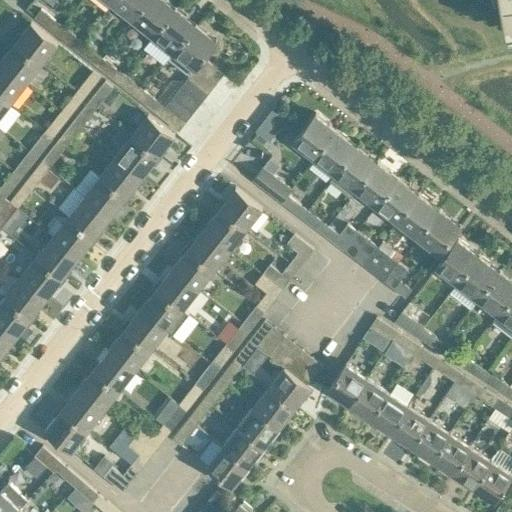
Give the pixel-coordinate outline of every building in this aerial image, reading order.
[(147,0),(114,0),(113,2),(133,18),(147,0)] [(153,34),(176,6),(175,6),(174,7),(168,2),(169,1),(167,0),(147,0),(133,18),(153,34)] [(511,0),(501,0),(506,28),(511,26),(511,0)] [(174,51),(196,22),(195,23),(188,18),(189,17),(176,6),(153,34),(174,51)] [(35,16),(56,32),(62,24),(42,7),(35,16)] [(31,21),(16,41),(42,62),(57,42),(58,42),(31,20),(31,21)] [(196,22),(174,51),(168,59),(189,75),(196,66),(203,56),(217,39),(216,38),(215,39),(208,34),(209,33),(196,22)] [(83,40),(62,24),(56,32),(76,48),(83,40)] [(103,56),(83,40),(76,48),(97,65),(103,56)] [(42,62),(16,41),(0,61),(0,60),(0,61),(26,82),(42,62)] [(123,73),(103,56),(97,65),(117,81),(123,73)] [(224,72),(203,56),(196,66),(216,82),(224,72)] [(26,82),(0,61),(0,94),(10,102),(26,82)] [(216,82),(196,66),(189,75),(209,91),(216,82)] [(92,69),(76,90),(84,96),(101,76),(92,69)] [(144,89),(123,73),(117,81),(137,97),(144,89)] [(201,101),(209,91),(189,75),(181,85),(201,101)] [(105,80),(89,100),(97,106),(113,86),(105,80)] [(194,110),(201,101),(181,85),(174,94),(194,110)] [(165,106),(144,89),(137,97),(159,113),(165,106)] [(69,116),(84,96),(76,90),(60,110),(69,116)] [(0,114),(10,102),(0,94),(0,114)] [(194,110),(174,94),(166,104),(186,120),(194,110)] [(81,127),(97,106),(89,100),(73,120),(81,127)] [(166,104),(165,106),(159,113),(179,129),(186,120),(166,104)] [(53,137),(69,116),(60,110),(45,130),(53,137)] [(315,156),(337,128),(336,128),(335,129),(329,124),(330,123),(316,112),(294,140),(315,156)] [(159,155),(175,134),(148,113),(132,134),(159,155)] [(66,147),(81,127),(73,120),(57,140),(66,147)] [(336,172),(358,144),(357,144),(356,145),(349,140),(350,138),(337,128),(315,156),(336,172)] [(37,157),(53,137),(45,130),(29,150),(37,157)] [(143,175),(159,155),(132,134),(116,153),(143,175)] [(50,167),(66,147),(57,140),(42,160),(50,167)] [(358,144),(336,172),(331,179),(351,195),(356,188),(378,160),(378,159),(377,161),(370,156),(371,154),(358,144)] [(21,177),(37,157),(29,150),(13,170),(21,177)] [(127,195),(143,175),(116,153),(100,174),(127,195)] [(34,187),(50,167),(42,160),(26,180),(34,187)] [(377,204),(399,176),(398,175),(397,177),(390,171),(391,170),(378,160),(356,188),(377,204)] [(265,166),(263,165),(252,178),(281,201),(288,192),(292,187),(265,166)] [(0,192),(5,197),(21,177),(13,170),(0,186),(0,192)] [(111,215),(127,195),(100,174),(84,194),(111,215)] [(398,220),(419,191),(418,193),(411,187),(412,186),(399,176),(377,204),(398,220)] [(18,207),(34,187),(26,180),(10,200),(18,207)] [(263,207),(236,186),(220,206),(247,227),(263,207)] [(419,236),(440,207),(439,207),(438,208),(432,203),(433,202),(419,191),(398,220),(419,236)] [(0,209),(2,210),(10,200),(8,202),(3,199),(5,197),(0,192),(0,209)] [(309,208),(288,192),(281,201),(302,217),(309,208)] [(95,235),(111,215),(84,194),(68,214),(95,235)] [(18,207),(10,200),(2,210),(0,209),(0,225),(2,227),(18,207)] [(247,227),(220,206),(204,225),(231,247),(247,227)] [(461,224),(460,223),(459,224),(452,219),(453,218),(440,207),(419,236),(440,252),(461,224)] [(329,224),(309,208),(302,217),(323,232),(329,224)] [(79,256),(95,235),(68,214),(52,234),(79,256)] [(343,248),(357,230),(348,222),(340,232),(329,224),(323,232),(343,248)] [(231,247),(204,225),(188,246),(215,267),(231,247)] [(364,264),(378,245),(357,230),(343,248),(364,264)] [(298,251),(290,261),(298,267),(314,247),(295,232),(287,242),(298,251)] [(63,276),(79,256),(52,234),(37,254),(63,276)] [(472,248),(458,237),(437,265),(458,282),(480,253),(479,253),(478,254),(471,249),(472,248)] [(399,261),(397,260),(378,245),(364,264),(385,280),(399,261)] [(215,267),(188,246),(172,266),(199,288),(215,267)] [(479,298),(500,269),(499,270),(492,265),(493,263),(480,253),(458,282),(479,298)] [(48,296),(63,276),(37,254),(21,274),(48,296)] [(282,287),(298,267),(290,261),(282,272),(270,263),(263,272),(282,287)] [(409,269),(399,261),(385,280),(405,296),(412,287),(401,279),(409,269)] [(199,288),(172,266),(157,286),(184,307),(199,288)] [(499,313),(511,296),(511,278),(500,269),(479,298),(499,313)] [(267,307),(282,287),(263,272),(255,282),(267,291),(259,301),(267,307)] [(32,316),(48,296),(21,274),(5,294),(32,316)] [(184,307),(157,286),(141,306),(168,327),(184,307)] [(0,323),(16,336),(32,316),(5,294),(0,300),(0,323)] [(511,296),(499,313),(500,314),(494,321),(511,334),(511,296)] [(250,328),(267,307),(259,301),(242,322),(250,328)] [(168,327),(141,306),(124,327),(151,348),(168,327)] [(418,335),(423,327),(424,325),(402,310),(395,320),(418,335)] [(391,339),(392,338),(397,329),(377,316),(370,326),(391,339)] [(259,346),(276,325),(266,317),(250,339),(257,344),(259,346)] [(234,348),(250,328),(242,322),(226,342),(234,348)] [(0,356),(16,336),(0,323),(0,356)] [(269,354),(285,333),(276,325),(259,346),(269,354)] [(136,368),(151,348),(124,327),(109,347),(136,368)] [(445,341),(423,327),(418,335),(439,350),(445,341)] [(397,329),(392,338),(412,352),(418,343),(397,329)] [(276,359),(278,361),(294,341),(285,333),(269,354),(276,359)] [(257,344),(250,339),(234,358),(242,364),(252,351),(257,344)] [(288,368),(304,348),(294,341),(278,361),(288,368)] [(467,356),(445,341),(439,350),(460,364),(467,356)] [(219,368),(234,348),(226,342),(211,362),(219,368)] [(439,357),(418,343),(412,352),(433,366),(439,357)] [(120,389),(136,368),(109,347),(93,367),(120,389)] [(297,376),(313,356),(304,348),(288,368),(297,376)] [(322,363),(313,356),(297,376),(307,383),(322,363)] [(488,370),(467,356),(460,364),(482,378),(488,370)] [(459,370),(439,357),(433,366),(453,379),(459,370)] [(242,364),(234,358),(218,378),(226,384),(242,364)] [(288,368),(278,361),(276,359),(267,370),(271,373),(264,382),(269,386),(294,406),(301,397),(303,399),(311,389),(309,388),(310,386),(307,383),(297,376),(288,368)] [(367,375),(346,361),(328,389),(338,395),(336,397),(347,404),(348,402),(349,403),(367,375)] [(203,388),(219,368),(211,362),(195,382),(203,388)] [(104,408),(120,389),(93,367),(77,387),(104,408)] [(480,384),(459,370),(453,379),(474,393),(480,384)] [(510,385),(488,370),(482,378),(504,393),(510,385)] [(367,375),(349,403),(358,409),(357,411),(367,418),(369,416),(370,416),(388,389),(367,375)] [(218,378),(204,397),(211,403),(226,384),(218,378)] [(187,409),(203,388),(195,382),(179,402),(187,409)] [(500,398),(480,384),(474,393),(495,407),(500,398)] [(269,386),(253,406),(279,425),(286,417),(288,418),(295,409),(293,407),(294,406),(269,386)] [(88,429),(104,408),(77,387),(61,407),(88,429)] [(388,389),(370,416),(379,423),(378,425),(388,432),(390,429),(391,430),(408,403),(388,389)] [(204,397),(188,417),(196,423),(211,403),(204,397)] [(511,405),(500,398),(495,407),(511,418),(511,405)] [(171,429),(187,409),(179,402),(163,423),(171,429)] [(408,403),(391,430),(400,436),(398,438),(408,445),(410,443),(411,444),(429,416),(408,403)] [(253,406),(239,424),(264,444),(270,436),(272,438),(280,428),(278,426),(279,425),(253,406)] [(72,449),(88,429),(61,407),(45,428),(72,449)] [(429,416),(411,444),(420,450),(419,452),(429,459),(430,456),(432,457),(449,430),(429,416)] [(188,417),(173,437),(182,444),(197,424),(195,423),(196,423),(188,417)] [(171,429),(163,423),(154,433),(143,424),(136,433),(155,449),(171,429)] [(239,424),(223,444),(248,464),(255,455),(257,457),(265,447),(262,446),(264,444),(239,424)] [(449,430),(432,457),(441,464),(440,466),(450,473),(452,471),(453,471),(471,444),(449,430)] [(138,470),(155,449),(136,433),(128,444),(129,445),(121,454),(132,462),(131,464),(138,470)] [(223,444),(213,437),(198,456),(207,464),(232,484),(239,475),(241,476),(249,467),(247,465),(248,464),(223,444)] [(35,454),(55,470),(63,461),(43,444),(35,454)] [(471,444),(453,471),(462,478),(461,480),(471,487),(472,484),(474,485),(491,458),(471,444)] [(511,471),(491,458),(474,485),(482,491),(481,493),(491,500),(493,498),(494,499),(503,487),(504,488),(506,485),(504,484),(511,472),(511,471)] [(81,477),(63,461),(55,470),(55,471),(56,469),(74,485),(81,477)] [(123,489),(138,470),(131,464),(123,474),(112,464),(104,474),(123,489)] [(102,494),(81,477),(74,485),(94,502),(102,494)] [(0,511),(15,511),(21,506),(2,488),(0,489),(0,511)] [(230,511),(236,506),(217,489),(209,498),(224,511),(230,511)] [(120,511),(121,511),(102,494),(94,502),(105,511),(120,511)] [(224,511),(209,498),(201,508),(206,511),(224,511)] [(230,511),(253,511),(251,510),(253,508),(243,500),(242,502),(240,500),(236,506),(230,511)]
